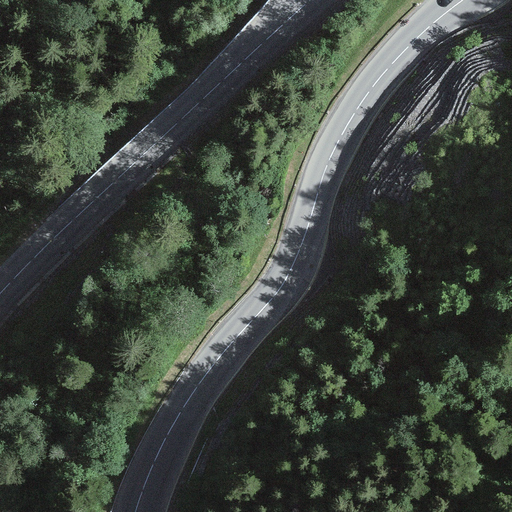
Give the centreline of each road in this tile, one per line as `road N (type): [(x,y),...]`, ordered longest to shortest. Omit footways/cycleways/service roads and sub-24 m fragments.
road 1 (tertiary): [(462,0),(363,99),(326,167),(291,269),(196,387),(135,511)]
road 2 (tertiary): [(0,293),(307,0)]
